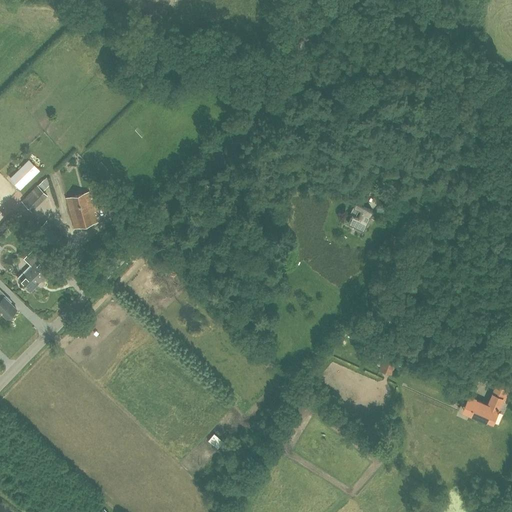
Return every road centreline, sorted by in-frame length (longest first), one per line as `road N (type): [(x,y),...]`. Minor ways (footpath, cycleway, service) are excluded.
road 1 (unclassified): [(0,384),(293,81),(303,62),(307,0)]
road 2 (track): [(511,288),(482,317),(472,349),(476,390),(351,343),(356,323)]
road 3 (track): [(511,184),(299,72)]
